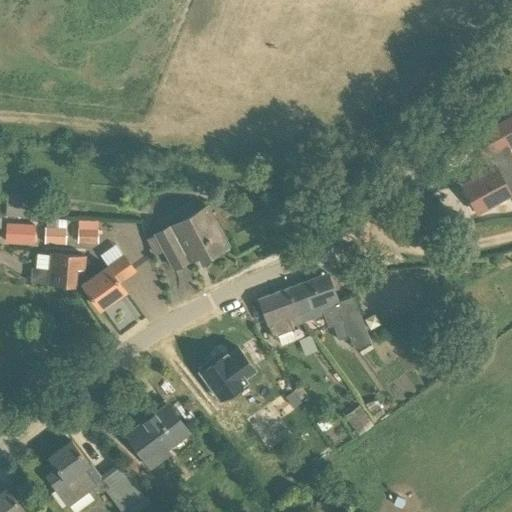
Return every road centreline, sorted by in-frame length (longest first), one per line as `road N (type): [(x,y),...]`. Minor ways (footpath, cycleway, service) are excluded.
road 1 (unclassified): [(0,450),(159,330),(333,249),(366,218),(511,29)]
road 2 (track): [(366,218),(395,241),(430,251),(511,241)]
